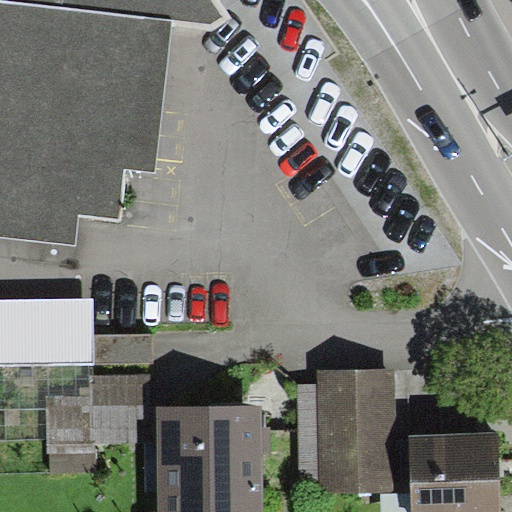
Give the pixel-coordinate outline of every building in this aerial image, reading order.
[(203,0),(0,0),(0,248),(68,255),(71,230),(110,234),(115,182),(147,185),(161,38),(204,40),(218,28),(203,0)] [(83,312),(0,312),(0,378),(144,378),(144,337),(83,337),(83,312)] [(310,381),(311,496),(387,496),(387,380),(310,381)] [(258,511),(257,408),(158,410),(159,511),(258,511)] [(497,511),(494,436),(405,440),(408,511),(497,511)]
